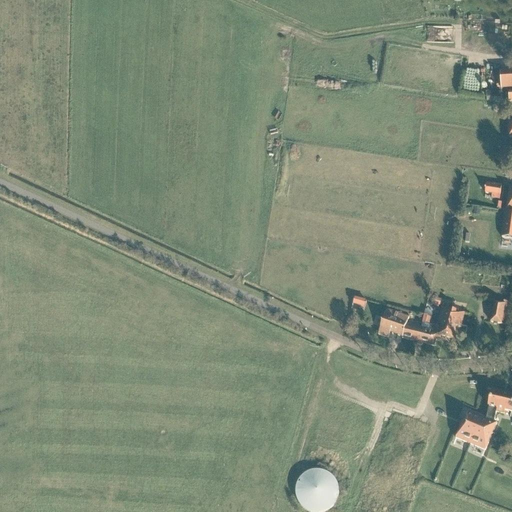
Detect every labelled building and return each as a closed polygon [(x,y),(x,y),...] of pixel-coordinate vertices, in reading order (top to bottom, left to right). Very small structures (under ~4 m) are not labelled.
[(511,71),(500,72),(501,90),(511,88),(511,71)] [(487,183),(485,193),(492,194),(492,199),(499,200),(501,186),(487,183)] [(502,238),(511,239),(511,187),(510,187),(505,212),(506,212),(502,238)] [(431,306),(439,308),(439,306),(440,306),(442,300),(436,298),(435,302),(432,301),(431,306)] [(494,303),(491,323),(501,325),(502,323),(504,311),(509,312),(510,304),(504,303),(503,305),(494,303)] [(417,343),(417,345),(423,347),(423,344),(435,347),(437,339),(440,340),(441,337),(457,341),(459,336),(457,336),(458,333),(455,332),(457,326),(461,328),(465,314),(458,312),(458,309),(457,307),(451,306),(449,307),(448,310),(442,308),(437,327),(430,326),(429,331),(421,329),(417,343)] [(390,334),(405,339),(405,340),(417,343),(421,329),(407,325),(409,318),(387,311),(378,335),(388,339),(390,334)] [(431,317),(424,315),(422,324),(429,326),(431,317)] [(489,408),(487,419),(494,422),(496,412),(504,414),(505,411),(511,412),(511,395),(493,391),(489,408)] [(463,422),(456,439),(485,451),(497,424),(494,422),(487,419),(469,412),(465,423),(463,422)] [(296,490),(295,492),(296,494),(296,495),(296,497),(296,498),(296,499),(297,501),(298,503),(299,505),(301,507),(302,508),(303,509),(305,510),(307,511),(326,511),(327,511),(329,510),(331,509),(333,508),(334,507),(335,505),(336,503),(337,501),(338,499),(338,497),(339,495),(339,494),(339,492),(339,491),(339,490),(339,488),(338,486),(337,484),(337,483),(336,482),(336,481),(334,479),(333,478),(332,476),(330,475),(328,474),(326,473),(325,472),(323,472),(321,471),(320,471),(318,471),(316,471),(314,471),(311,472),(310,472),(308,473),(306,474),(304,475),(302,477),(301,478),(300,479),(299,480),(298,482),(298,483),(297,484),(296,486),(296,488),(296,490)]
